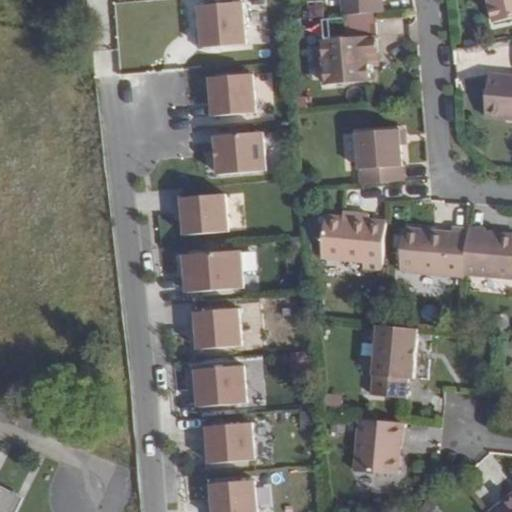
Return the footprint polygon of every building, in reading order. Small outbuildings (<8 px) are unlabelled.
[(342,0),(344,13),(388,10),(386,0),(342,0)] [(511,19),(511,0),(488,0),(493,23),(511,19)] [(199,47),(248,44),(245,1),(200,5),(203,32),(198,32),(199,47)] [(352,17),(353,38),(376,36),(375,15),(352,17)] [(379,62),(376,36),(353,38),(321,42),(325,85),(370,82),(368,62),(379,62)] [(215,115),(257,112),(254,74),(212,77),(215,115)] [(511,75),(495,75),(491,122),(511,123),(511,75)] [(407,144),(406,128),(398,129),(400,144),(407,144)] [(398,129),(357,132),(361,183),(403,180),(400,144),(398,129)] [(220,174),(268,171),(265,132),(217,136),(220,174)] [(186,235),(230,231),(227,194),(178,198),(179,214),(184,213),(186,235)] [(344,208),(343,216),(354,217),(354,210),(344,208)] [(354,217),(343,216),(326,213),(322,256),(363,260),(363,265),(382,266),(387,218),(371,216),(371,211),(354,210),(354,217)] [(453,226),(453,233),(405,228),(400,272),(464,278),(465,273),(469,227),(453,226)] [(511,234),(487,232),(488,228),(469,227),(465,273),(511,277),(511,234)] [(189,292),(245,288),(242,250),(187,255),(189,275),(187,275),(189,292)] [(200,348),(244,345),(241,308),(192,312),(193,328),(198,327),(200,348)] [(420,327),(379,323),(372,393),(407,397),(409,377),(415,377),(420,327)] [(201,407),(248,403),(245,366),(197,370),(201,407)] [(325,397),(324,412),(343,414),(344,399),(325,397)] [(404,422),(361,418),(355,470),(398,474),(401,443),(404,422)] [(211,463),(257,460),(254,423),(202,427),(204,443),(210,443),(210,448),(211,463)] [(209,511),(258,511),(256,480),(212,484),(214,505),(209,505),(209,511)] [(15,503),(0,494),(0,511),(13,511),(16,506),(14,505),(15,503)] [(511,511),(511,495),(490,511),(511,511)]
